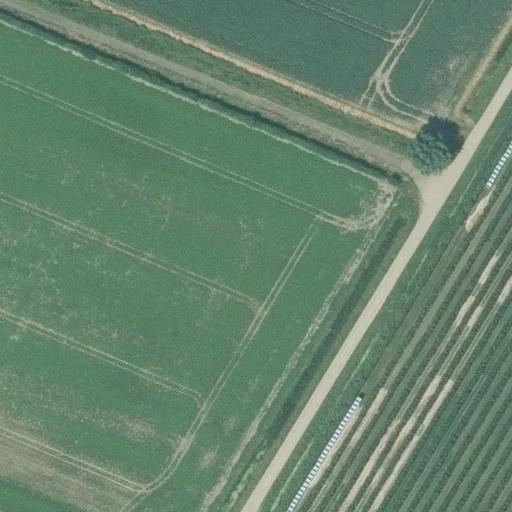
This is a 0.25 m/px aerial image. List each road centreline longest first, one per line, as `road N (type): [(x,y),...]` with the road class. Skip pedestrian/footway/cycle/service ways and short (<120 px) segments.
road 1 (unclassified): [(444,191),(0,1)]
road 2 (unclassified): [(253,511),(444,191)]
road 3 (unclassified): [(444,191),(511,79)]
